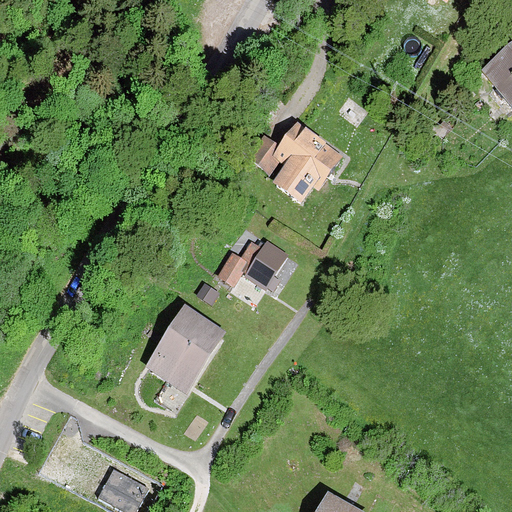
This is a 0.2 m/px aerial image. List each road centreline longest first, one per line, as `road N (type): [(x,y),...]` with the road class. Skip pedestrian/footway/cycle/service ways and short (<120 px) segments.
road 1 (track): [(201,465),(503,0)]
road 2 (tertiary): [(0,440),(67,306),(259,0)]
road 3 (track): [(193,511),(201,465),(25,381)]
